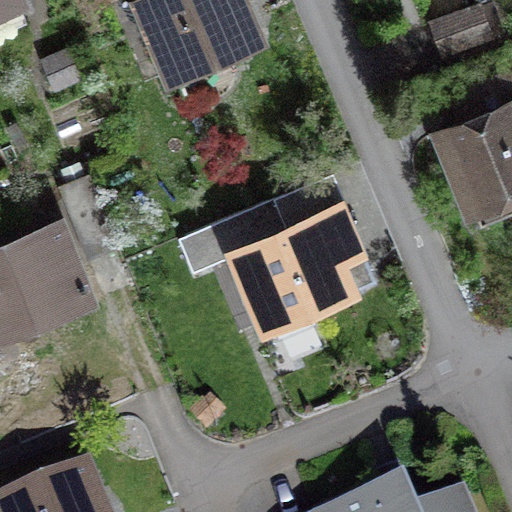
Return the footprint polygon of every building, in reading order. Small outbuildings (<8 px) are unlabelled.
[(0,0),(0,17),(34,4),(32,0),(0,0)] [(256,0),(138,0),(172,77),(271,34),(256,0)] [(479,6),(432,23),(442,52),(490,34),(479,6)] [(511,88),(433,118),(467,210),(511,193),(511,88)] [(89,179),(63,189),(91,261),(117,251),(89,179)] [(328,202),(227,245),(265,334),(366,291),(353,258),(371,250),(349,199),(330,207),(328,202)] [(68,213),(0,239),(0,342),(103,303),(68,213)] [(112,511),(93,464),(0,501),(0,511),(112,511)] [(408,480),(332,511),(474,511),(465,488),(420,507),(408,480)]
